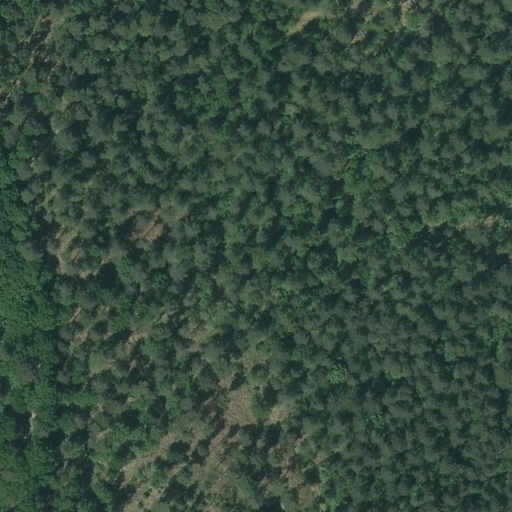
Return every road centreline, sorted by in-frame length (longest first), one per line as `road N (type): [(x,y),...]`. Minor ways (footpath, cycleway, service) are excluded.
road 1 (track): [(32,150),(29,201),(50,256),(68,369),(53,409),(59,441),(46,511)]
road 2 (track): [(263,0),(32,150)]
road 3 (track): [(19,511),(37,311),(18,246)]
